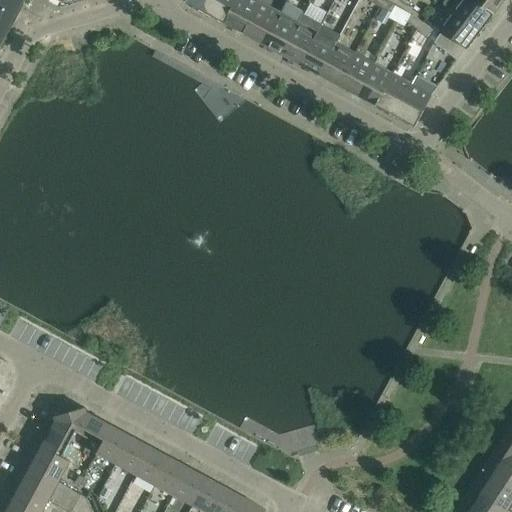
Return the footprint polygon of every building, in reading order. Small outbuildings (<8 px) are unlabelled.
[(0,0),(0,48),(26,0),(0,0)] [(186,0),(185,2),(205,13),(212,0),(186,0)] [(224,23),(236,0),(212,0),(205,13),(224,23)] [(243,34),(260,2),(256,0),(236,0),(224,23),(243,34)] [(391,13),(395,6),(384,0),(380,7),(391,13)] [(493,14),(473,0),(446,0),(443,4),(451,10),(480,32),(493,14)] [(504,0),(473,0),(493,14),(504,0)] [(262,44),(279,12),(260,2),(243,34),(262,44)] [(438,28),(442,32),(466,50),(480,32),(451,10),(438,28)] [(281,54),(298,23),(279,12),(262,44),(281,54)] [(300,65),(322,25),(303,14),(298,23),(281,54),(300,65)] [(413,15),(407,22),(417,30),(423,23),(413,15)] [(427,37),(433,30),(423,23),(417,30),(427,37)] [(336,43),(341,35),(322,25),(300,65),(319,75),(336,43)] [(466,50),(442,32),(433,43),(457,61),(466,50)] [(338,85),(355,54),(336,43),(319,75),(338,85)] [(357,96),(374,64),(355,54),(338,85),(357,96)] [(376,106),(393,74),(374,64),(357,96),(376,106)] [(395,116),(412,85),(393,74),(376,106),(395,116)] [(415,127),(432,95),(412,85),(395,116),(415,127)] [(86,413),(85,408),(69,412),(76,432),(101,446),(102,447),(113,427),(86,413)] [(62,457),(76,432),(69,412),(54,417),(56,422),(41,449),(61,460),(62,457)] [(101,446),(96,453),(117,464),(132,437),(113,427),(102,447),(101,446)] [(136,475),(151,448),(132,437),(117,464),(136,475)] [(511,443),(503,457),(511,463),(511,443)] [(155,485),(170,458),(151,448),(136,475),(155,485)] [(69,461),(62,457),(61,460),(41,449),(31,468),(58,483),(69,461)] [(502,459),(503,459),(492,476),(511,489),(511,463),(503,457),(502,459)] [(174,495),(189,468),(170,458),(155,485),(174,495)] [(20,487),(48,502),(58,483),(31,468),(20,487)] [(193,506),(208,479),(189,468),(174,495),(193,506)] [(75,484),(84,489),(88,481),(79,476),(75,484)] [(480,494),(506,511),(511,502),(511,489),(492,476),(480,494)] [(204,511),(214,511),(227,489),(208,479),(193,506),(204,511)] [(10,506),(21,511),(41,511),(48,502),(20,487),(10,506)] [(227,489),(214,511),(238,511),(246,499),(227,489)] [(468,511),(505,511),(506,511),(480,494),(468,511)] [(264,511),(265,510),(246,499),(238,511),(264,511)]
